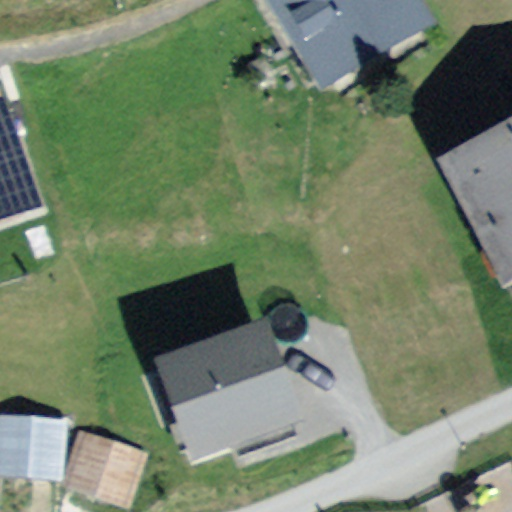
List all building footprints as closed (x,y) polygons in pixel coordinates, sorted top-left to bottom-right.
[(422,0),(269,0),(325,91),(437,23),(422,0)] [(0,95),(0,219),(37,208),(0,95)] [(511,122),(446,152),(507,285),(511,282),(511,122)] [(265,316),(155,356),(192,457),(302,417),(265,316)] [(96,442),(82,500),(118,511),(146,511),(161,461),(96,442)]
